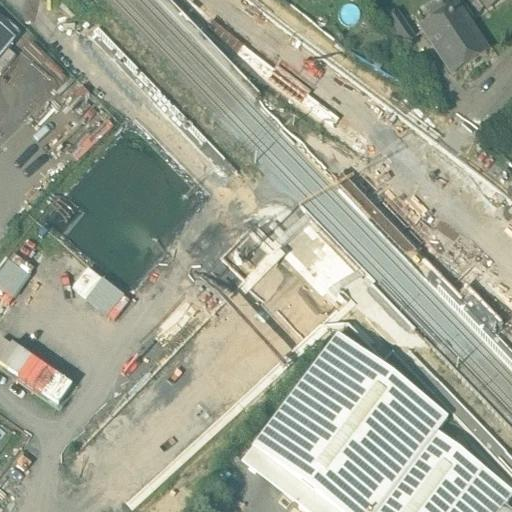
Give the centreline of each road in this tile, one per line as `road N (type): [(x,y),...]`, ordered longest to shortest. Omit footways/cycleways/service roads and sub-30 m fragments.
road 1 (secondary): [(96,511),(380,219),(420,214),(465,224)]
road 2 (secondary): [(217,0),(465,224)]
